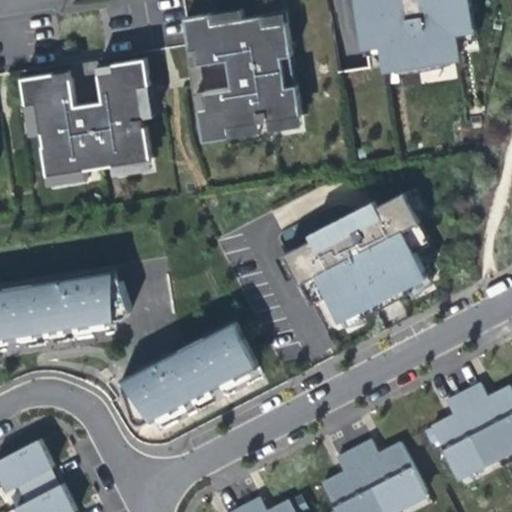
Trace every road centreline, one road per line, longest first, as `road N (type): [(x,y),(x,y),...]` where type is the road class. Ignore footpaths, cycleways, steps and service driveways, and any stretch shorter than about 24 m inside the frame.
road 1 (residential): [(135,495),(511,298)]
road 2 (residential): [(0,401),(52,388),(80,401),(135,495)]
